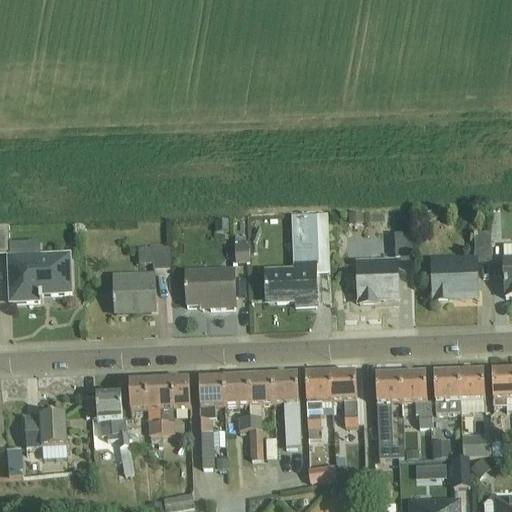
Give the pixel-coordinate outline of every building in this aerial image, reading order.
[(431,212),(422,219),(428,227),(437,220),(431,212)] [(362,215),(348,216),(348,227),(362,226),(362,215)] [(227,223),(215,224),(216,233),(227,233),(227,223)] [(10,229),(0,229),(0,257),(11,257),(11,260),(10,260),(11,305),(44,304),(44,298),(72,296),(71,258),(41,259),(40,246),(11,247),(10,229)] [(66,235),(66,248),(75,248),(76,235),(66,235)] [(295,275),(267,276),(269,306),(295,305),(295,310),(317,309),(316,277),(331,277),(329,250),(329,235),(303,236),(303,254),(304,274),(295,275)] [(476,262),(493,261),(492,247),(492,236),(492,235),(475,236),(476,262)] [(396,262),(413,261),(412,237),(396,238),(396,262)] [(237,267),(250,266),(249,245),(236,245),(237,267)] [(155,274),(170,273),(170,249),(140,250),(140,267),(154,267),(155,274)] [(452,299),(478,298),(477,266),(451,267),(451,263),(433,264),(434,304),(453,304),(452,299)] [(378,303),(399,303),(397,266),(359,267),(360,307),(378,307),(378,303)] [(211,313),(236,313),(234,273),(186,275),(188,311),(211,310),(211,313)] [(116,317),(156,315),(155,277),(139,278),(139,285),(115,286),(116,317)] [(511,416),(511,375),(493,376),(494,413),(507,412),(507,417),(511,416)] [(485,376),(460,377),(460,385),(461,405),(462,418),(486,417),(485,404),(486,404),(485,385),(485,376)] [(357,377),(332,378),(333,406),(346,405),(346,419),(347,431),(359,430),(358,405),(357,385),(357,377)] [(460,377),(435,378),(436,385),(436,406),(437,419),(462,418),(461,405),(460,385),(460,377)] [(333,406),(332,378),(307,379),(309,443),(322,442),(321,406),(333,406)] [(402,379),(403,407),(416,406),(417,418),(420,418),(420,432),(433,432),(432,418),(432,406),(428,406),(427,378),(402,379)] [(403,407),(402,379),(377,380),(380,451),(394,451),(392,407),(403,407)] [(274,381),(275,409),(288,408),(290,453),(301,453),(298,380),(274,381)] [(250,410),(249,410),(250,422),(250,436),(251,455),(251,464),(262,463),(260,409),(275,409),(274,381),(249,382),(250,410)] [(249,382),(225,383),(226,411),(249,410),(250,410),(249,382)] [(226,411),(225,383),(200,384),(203,472),(214,472),(212,427),(217,427),(216,411),(226,411)] [(174,385),(161,385),(163,439),(175,438),(174,413),(191,413),(190,385),(190,384),(174,385)] [(163,439),(161,385),(131,387),(132,415),(148,414),(149,439),(163,439)] [(125,479),(135,478),(131,450),(126,424),(123,423),(122,399),(87,402),(87,421),(95,421),(96,435),(102,434),(102,439),(109,439),(109,444),(119,443),(125,479)] [(68,450),(66,418),(26,420),(27,452),(68,450)] [(250,436),(250,422),(238,423),(238,436),(250,436)] [(463,462),(471,462),(492,461),(492,440),(463,441),(463,462)] [(277,463),(276,441),(266,441),(266,463),(277,463)] [(451,446),(435,447),(435,462),(452,461),(451,446)] [(404,450),(394,451),(395,463),(405,463),(404,450)] [(418,451),(406,452),(406,463),(419,463),(418,451)] [(8,453),(9,483),(23,482),(22,452),(8,453)] [(229,461),(217,461),(217,471),(229,471),(229,461)] [(337,462),(337,472),(346,472),(346,461),(337,462)] [(471,462),(463,462),(454,463),(456,490),(472,489),(471,462)] [(471,472),(479,479),(487,470),(480,463),(471,472)] [(445,468),(433,469),(434,483),(446,482),(445,468)] [(311,474),(313,487),(330,484),(327,471),(311,474)] [(192,497),(165,502),(166,511),(182,511),(195,510),(192,497)] [(511,511),(511,503),(488,505),(485,508),(485,511),(511,511)]
